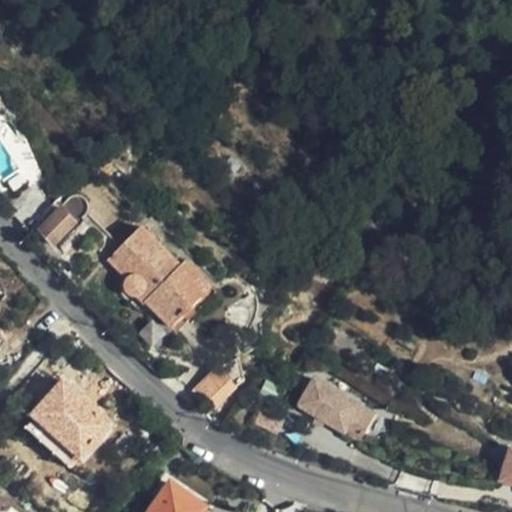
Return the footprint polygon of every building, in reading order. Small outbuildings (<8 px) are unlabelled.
[(61,205),(68,210),(73,205),(68,199),(61,205)] [(76,219),(68,210),(61,205),(39,228),(54,242),(76,219)] [(200,297),(173,271),(133,232),(101,266),(119,283),(116,288),(115,296),(119,301),(124,303),(131,302),(137,295),(144,302),(142,307),(167,331),(175,321),(200,297)] [(182,263),(173,271),(200,297),(208,288),(182,263)] [(175,321),(167,331),(172,335),(213,293),(208,288),(200,297),(175,321)] [(379,408),(319,372),(302,401),(361,437),(379,408)] [(208,409),(230,390),(219,376),(196,397),(208,409)] [(117,425),(67,379),(35,414),(85,459),(117,425)] [(511,449),(502,480),(511,483),(511,449)] [(204,511),(208,507),(172,482),(151,511),(204,511)]
